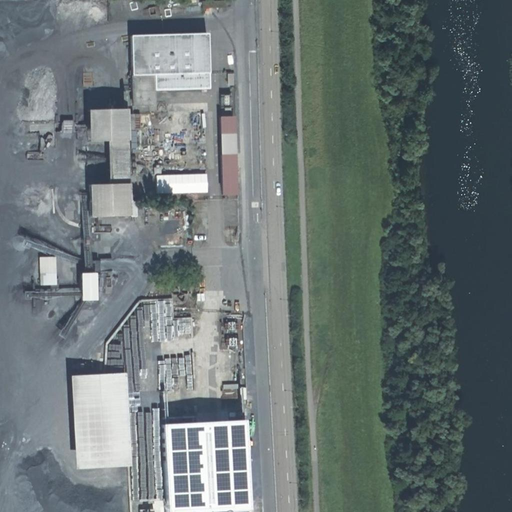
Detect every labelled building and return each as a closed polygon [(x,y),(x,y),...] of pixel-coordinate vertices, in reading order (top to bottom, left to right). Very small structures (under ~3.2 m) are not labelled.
[(35,0),(0,0),(0,53),(37,53),(35,0)] [(224,1),(200,1),(200,9),(224,8),(224,1)] [(206,34),(129,36),(130,92),(153,91),(207,89),(206,34)] [(153,91),(130,92),(131,106),(153,105),(153,91)] [(124,109),(86,111),(87,142),(105,142),(106,184),(87,185),(88,218),(128,216),(124,109)] [(231,117),(219,117),(220,135),(232,134),(231,117)] [(232,155),(220,155),(221,195),(234,195),(232,155)] [(156,174),(157,192),(208,190),(207,172),(156,174)] [(52,241),(40,241),(41,262),(53,262),(52,241)] [(54,264),(39,265),(39,272),(54,271),(54,264)] [(22,302),(9,303),(10,329),(22,328),(22,302)] [(66,330),(47,354),(59,364),(78,340),(66,330)] [(66,375),(73,468),(131,464),(125,371),(66,375)] [(181,441),(168,442),(170,470),(183,469),(181,441)]
